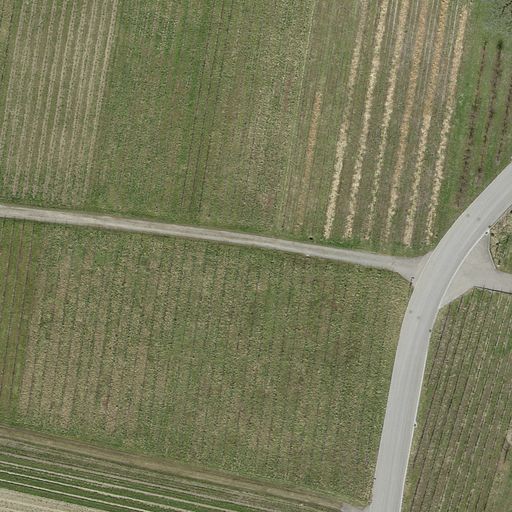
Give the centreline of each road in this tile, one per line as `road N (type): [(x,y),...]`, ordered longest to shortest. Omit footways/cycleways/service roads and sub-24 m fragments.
road 1 (track): [(0,209),(305,247),(511,285)]
road 2 (track): [(357,511),(0,431)]
road 3 (residential): [(387,511),(415,347),(440,270),(511,184)]
